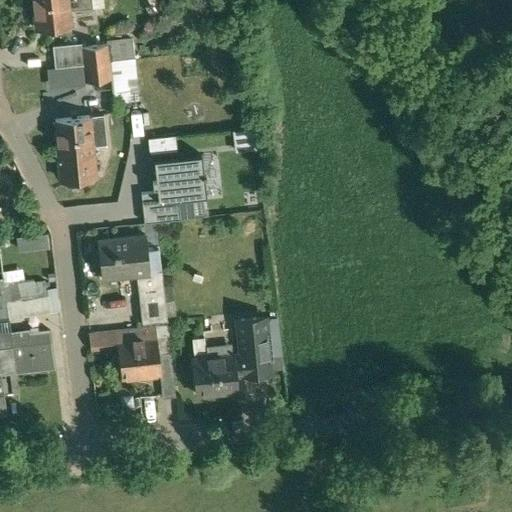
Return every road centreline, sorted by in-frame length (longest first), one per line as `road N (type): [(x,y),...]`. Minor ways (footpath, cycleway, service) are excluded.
road 1 (unclassified): [(511,406),(86,448)]
road 2 (residential): [(86,448),(63,228),(0,100)]
road 3 (track): [(341,0),(511,268)]
